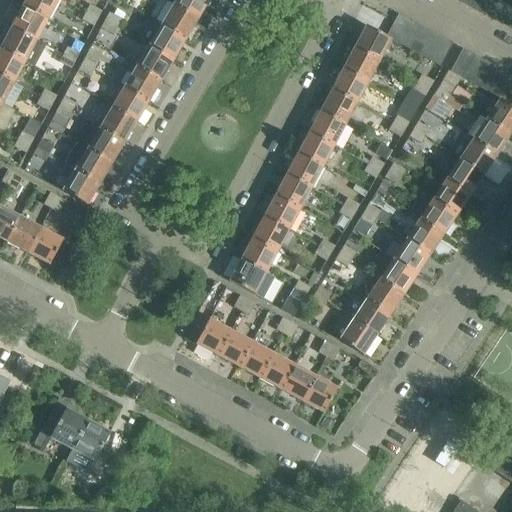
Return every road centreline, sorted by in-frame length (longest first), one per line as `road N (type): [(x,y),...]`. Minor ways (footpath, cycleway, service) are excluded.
road 1 (residential): [(476,278),(343,473),(100,346)]
road 2 (residential): [(157,245),(207,248),(222,227),(336,13),(314,0)]
road 3 (residential): [(250,0),(139,179),(129,210),(146,224)]
